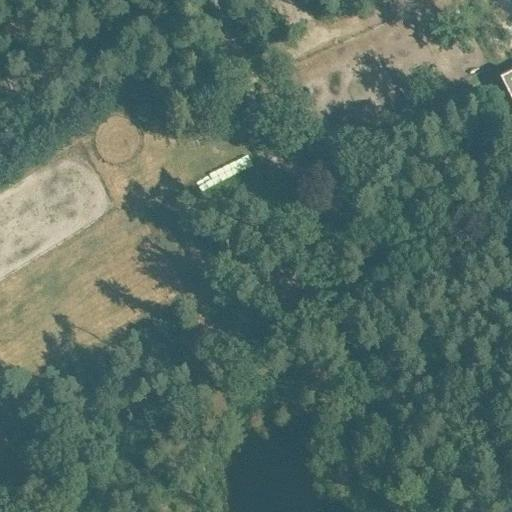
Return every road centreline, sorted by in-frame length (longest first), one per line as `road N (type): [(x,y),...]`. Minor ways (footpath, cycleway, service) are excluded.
road 1 (track): [(210,0),(333,336)]
road 2 (track): [(333,336),(393,511)]
